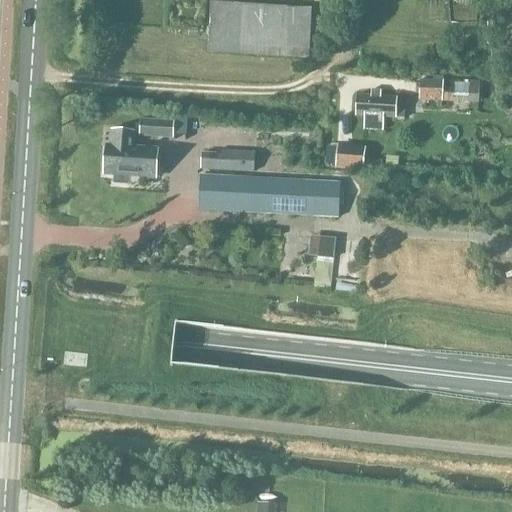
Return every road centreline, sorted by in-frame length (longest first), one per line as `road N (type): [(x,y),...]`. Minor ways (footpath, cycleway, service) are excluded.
road 1 (primary): [(0,322),(511,381)]
road 2 (tertiary): [(10,416),(37,0)]
